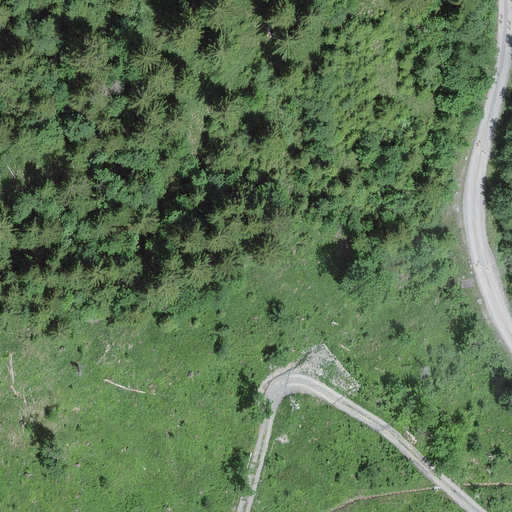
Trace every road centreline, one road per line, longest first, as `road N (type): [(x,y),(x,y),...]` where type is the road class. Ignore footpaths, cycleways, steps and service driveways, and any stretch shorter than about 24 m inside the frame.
road 1 (track): [(483,511),(323,392),(276,393),(251,511)]
road 2 (unclassified): [(511,337),(499,318),(466,195),(508,66),(506,0)]
